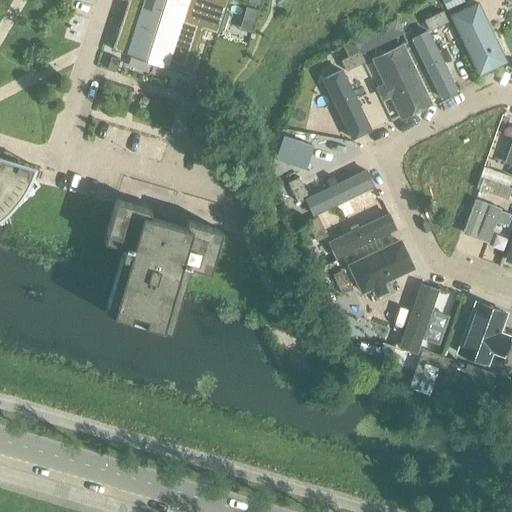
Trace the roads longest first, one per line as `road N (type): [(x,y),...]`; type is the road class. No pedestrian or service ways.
road 1 (residential): [(511,98),(500,94),(380,148),(434,270),(511,297)]
road 2 (residential): [(107,0),(63,150),(222,197)]
road 3 (tertiary): [(239,511),(0,441)]
